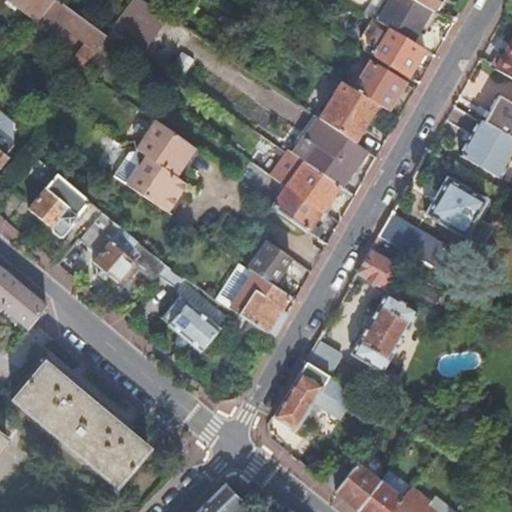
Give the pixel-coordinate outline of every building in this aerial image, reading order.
[(5,0),(35,22),(36,22),(39,18),(38,17),(51,0),(5,0)] [(51,0),(38,17),(39,18),(58,32),(62,27),(83,44),(74,56),(85,64),(90,57),(93,53),(96,48),(104,38),(53,0),(51,0)] [(115,23),(109,31),(123,41),(140,53),(166,17),(140,0),(132,0),(130,4),(115,23)] [(371,0),(363,16),(372,21),(411,44),(430,13),(408,0),(371,0)] [(408,0),(430,13),(432,14),(439,0),(408,0)] [(356,47),(360,50),(407,79),(412,70),(416,72),(427,54),(411,44),(372,21),(356,47)] [(109,31),(104,38),(96,48),(111,58),(123,41),(109,31)] [(511,80),(511,41),(504,57),(501,56),(497,61),(494,67),(497,69),(495,71),(511,80)] [(171,67),(185,74),(193,59),(180,52),(171,67)] [(85,64),(74,56),(69,62),(81,70),(85,64)] [(349,75),(343,86),(377,107),(387,113),(403,86),(368,64),(359,80),(349,75)] [(340,84),(317,120),(317,121),(328,128),(353,145),(377,107),(343,86),(340,84)] [(511,141),(511,105),(498,98),(482,125),(511,141)] [(0,165),(5,159),(2,156),(11,146),(10,142),(9,123),(0,115),(0,165)] [(291,157),(339,190),(365,154),(353,145),(328,128),(317,121),(291,157)] [(137,169),(124,188),(166,216),(177,200),(180,195),(184,189),(185,188),(174,180),(179,174),(182,169),(193,152),(151,122),(137,142),(132,143),(137,169)] [(511,141),(482,125),(479,123),(458,158),(497,180),(511,154),(511,141)] [(197,154),(193,152),(182,169),(179,174),(182,176),(197,154)] [(127,155),(112,179),(124,188),(137,169),(135,160),(127,155)] [(283,155),(267,177),(284,189),(321,214),(339,190),(291,157),(288,155),(286,156),(283,155)] [(87,204),(55,177),(27,211),(51,232),(51,236),(57,240),(61,239),(68,230),(66,228),(87,204)] [(484,203),(445,180),(423,216),(462,239),(484,203)] [(321,214),(284,189),(270,207),(306,233),(321,214)] [(177,200),(166,216),(170,219),(184,198),(180,195),(177,200)] [(100,215),(77,242),(96,259),(91,266),(99,272),(107,278),(115,285),(116,284),(122,288),(134,274),(133,273),(128,269),(132,265),(136,269),(153,282),(156,277),(164,268),(119,231),(100,215)] [(411,234),(387,219),(381,228),(376,238),(393,248),(401,252),(411,234)] [(216,230),(207,244),(216,251),(225,236),(216,230)] [(393,248),(376,238),(354,274),(384,291),(396,269),(383,261),(393,248)] [(266,245),(246,272),(248,273),(269,287),(288,260),(266,245)] [(128,269),(133,273),(136,269),(132,265),(128,269)] [(215,302),(229,311),(247,323),(271,340),(284,318),(277,312),(287,299),(269,287),(248,273),(246,272),(238,266),(215,302)] [(183,281),(164,268),(156,277),(175,291),(182,283),(183,281)] [(8,277),(0,270),(0,316),(4,320),(6,319),(9,316),(26,330),(31,324),(44,307),(8,277)] [(107,278),(99,272),(96,276),(103,282),(107,278)] [(442,297),(409,277),(401,292),(433,311),(442,297)] [(225,319),(182,283),(175,291),(178,299),(185,305),(185,304),(216,330),(225,319)] [(350,352),(351,359),(379,375),(415,314),(387,297),(382,299),(350,352)] [(218,331),(216,330),(185,304),(185,305),(178,299),(159,321),(167,327),(166,328),(199,355),(218,331)] [(239,336),(263,354),(271,340),(247,323),(239,336)] [(336,360),(314,343),(302,365),(303,366),(324,379),(336,360)] [(131,431),(46,361),(10,402),(115,489),(152,448),(131,431)] [(324,379),(303,366),(270,420),(293,435),(311,406),(338,423),(354,397),(324,379)] [(340,454),(335,460),(351,471),(355,466),(340,454)] [(334,495),(351,471),(335,460),(318,483),(327,489),(334,495)] [(356,511),(378,483),(355,466),(351,471),(334,495),(343,502),(356,511)] [(409,488),(387,470),(378,483),(399,501),(408,489),(409,488)] [(390,511),(399,501),(378,483),(356,511),(355,511),(390,511)] [(234,511),(241,506),(230,494),(222,487),(195,511),(234,511)] [(428,511),(425,509),(428,505),(408,489),(399,501),(390,511),(428,511)]
